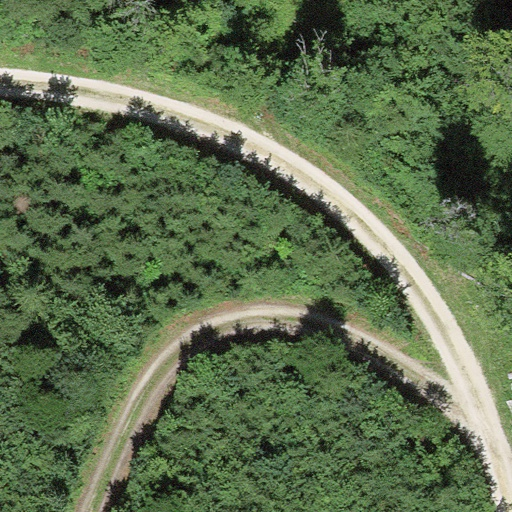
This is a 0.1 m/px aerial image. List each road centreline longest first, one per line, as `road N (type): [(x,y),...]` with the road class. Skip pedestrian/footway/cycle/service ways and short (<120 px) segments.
road 1 (track): [(0,86),(142,112),(331,195),(446,340),(481,421),(503,511)]
road 2 (track): [(481,421),(339,327),(196,329),(132,384),(92,511)]
road 3 (track): [(227,146),(339,0)]
